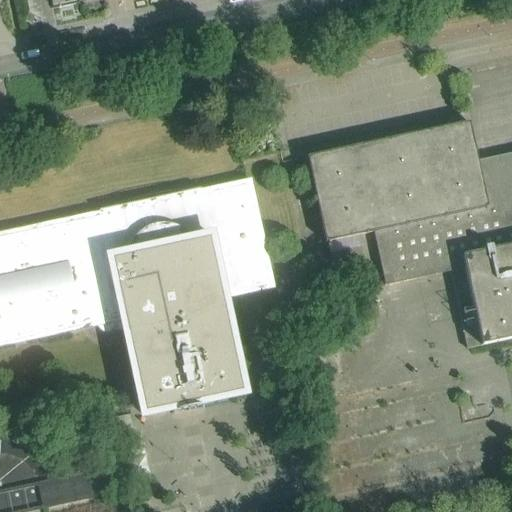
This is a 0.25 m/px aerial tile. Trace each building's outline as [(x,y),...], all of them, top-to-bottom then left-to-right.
[(48,0),(51,9),(77,3),(76,0),(48,0)] [(511,155),(476,163),(468,125),(306,160),(324,245),(372,235),(384,289),(464,271),(471,304),(458,307),(459,310),(465,340),(477,337),(480,349),(511,342),(511,155)] [(0,343),(94,323),(94,325),(95,326),(97,329),(98,330),(99,331),(100,332),(102,333),(104,334),(107,334),(108,334),(111,334),(124,332),(142,416),(186,407),(243,395),(222,296),(268,286),(247,185),(201,195),(199,189),(98,211),(99,217),(0,238),(0,343)] [(475,411),(494,406),(490,387),(471,391),(475,411)] [(22,511),(90,497),(89,496),(85,474),(53,481),(45,461),(28,446),(8,438),(0,437),(0,511),(22,511)] [(485,491),(504,489),(503,479),(485,480),(485,491)]
